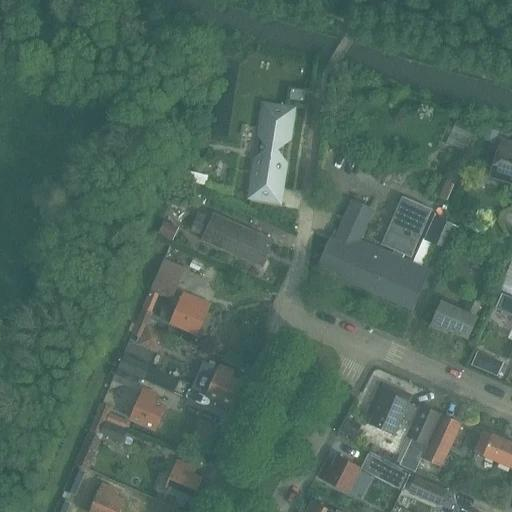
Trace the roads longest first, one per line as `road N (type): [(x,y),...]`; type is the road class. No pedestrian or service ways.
road 1 (residential): [(290,314),(323,90)]
road 2 (residential): [(204,511),(290,314)]
road 3 (residential): [(275,511),(364,346)]
road 4 (residential): [(511,405),(364,346)]
